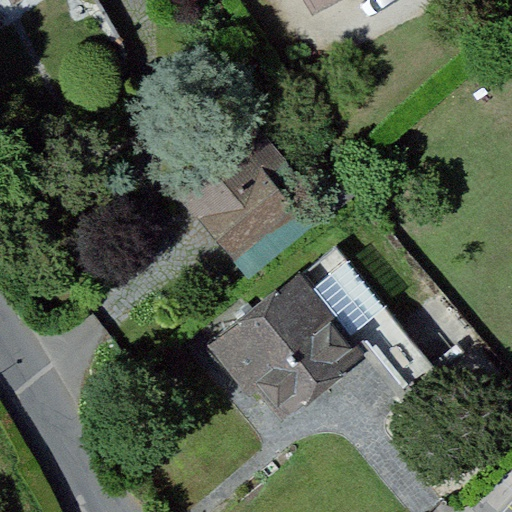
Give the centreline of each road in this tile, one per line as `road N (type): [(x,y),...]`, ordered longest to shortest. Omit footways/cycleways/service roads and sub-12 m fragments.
road 1 (tertiary): [(100,511),(0,329)]
road 2 (unknown): [(352,415),(433,511)]
